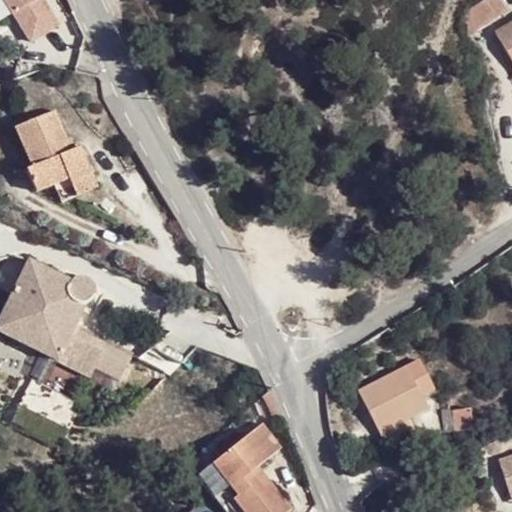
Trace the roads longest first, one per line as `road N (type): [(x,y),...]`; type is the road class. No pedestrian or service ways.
road 1 (residential): [(288,375),(147,125),(87,0)]
road 2 (track): [(309,289),(417,96),(449,0)]
road 3 (residential): [(288,375),(511,235)]
road 4 (residential): [(342,511),(288,375)]
